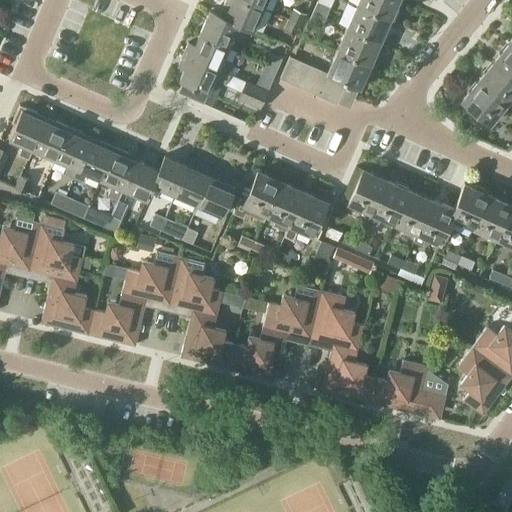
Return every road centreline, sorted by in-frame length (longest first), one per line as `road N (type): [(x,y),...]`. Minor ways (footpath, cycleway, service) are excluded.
road 1 (residential): [(0,369),(460,482),(511,412)]
road 2 (residential): [(406,117),(417,87),(486,0)]
road 3 (residential): [(26,72),(114,113),(127,114),(142,88)]
road 4 (residential): [(142,88),(263,140)]
road 5 (residential): [(263,140),(340,173),(357,132)]
road 6 (residential): [(263,140),(281,99),(357,132)]
road 7 (residential): [(511,174),(406,117)]
